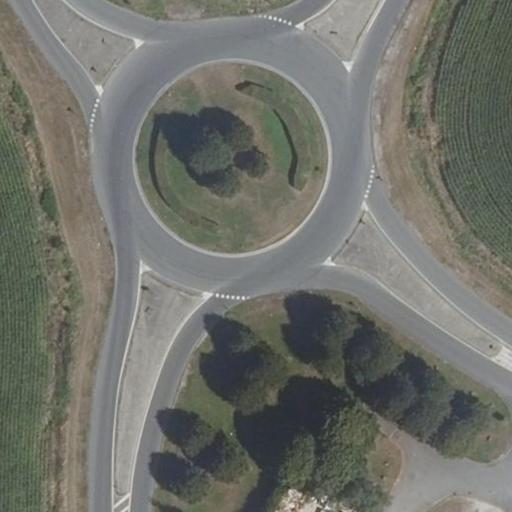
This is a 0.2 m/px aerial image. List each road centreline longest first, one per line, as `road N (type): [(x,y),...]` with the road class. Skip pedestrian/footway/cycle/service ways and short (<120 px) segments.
road 1 (primary): [(131,231),(103,431),(105,511)]
road 2 (primary): [(142,511),(146,454),(177,361),(242,284)]
road 3 (tertiary): [(285,273),(376,306),(439,353),(511,386)]
road 4 (tertiary): [(511,332),(455,293),(351,177)]
road 5 (tertiary): [(18,0),(114,139)]
road 6 (primary): [(342,116),(404,0)]
road 7 (primary): [(131,231),(160,262),(199,281),(242,284)]
road 8 (primary): [(285,273),(330,233),(351,177)]
